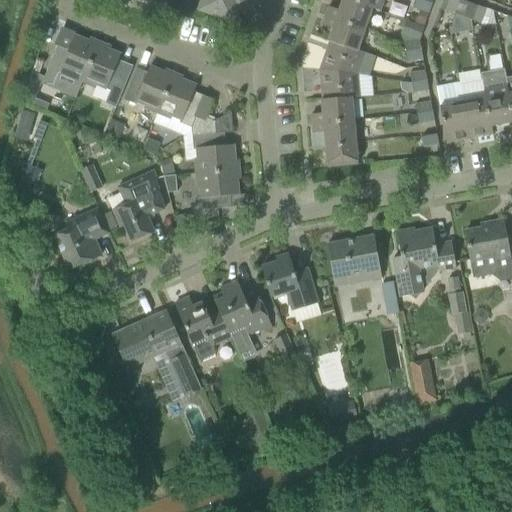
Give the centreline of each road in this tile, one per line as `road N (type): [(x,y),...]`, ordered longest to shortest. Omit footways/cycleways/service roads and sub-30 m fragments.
road 1 (residential): [(0,228),(58,317),(278,217)]
road 2 (residential): [(278,217),(511,176)]
road 3 (residential): [(260,75),(234,74),(61,10),(63,0)]
road 4 (residential): [(278,217),(260,75)]
